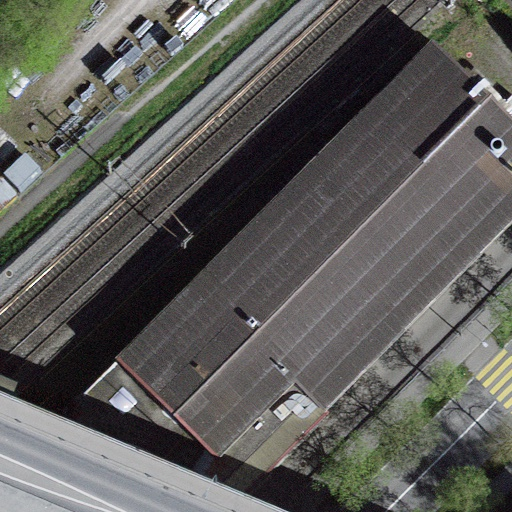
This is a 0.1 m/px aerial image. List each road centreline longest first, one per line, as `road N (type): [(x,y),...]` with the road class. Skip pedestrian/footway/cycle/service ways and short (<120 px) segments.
road 1 (primary): [(382,511),(511,386)]
road 2 (secondary): [(0,464),(116,511)]
